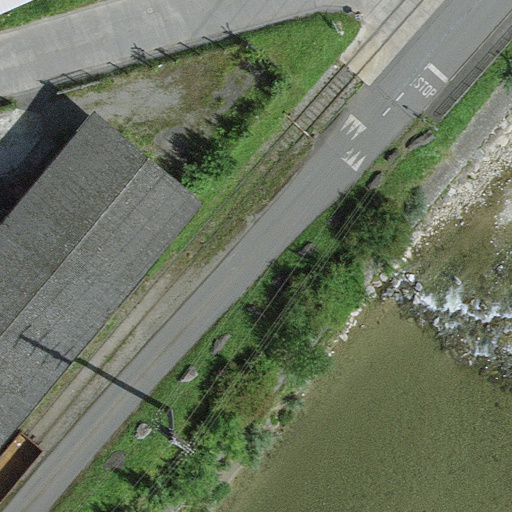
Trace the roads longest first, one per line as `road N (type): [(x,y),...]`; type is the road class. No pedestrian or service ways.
road 1 (unclassified): [(492,0),(58,511)]
road 2 (unclassified): [(244,0),(0,69)]
